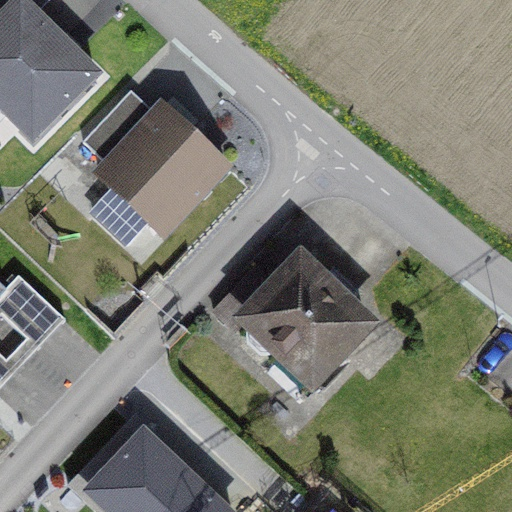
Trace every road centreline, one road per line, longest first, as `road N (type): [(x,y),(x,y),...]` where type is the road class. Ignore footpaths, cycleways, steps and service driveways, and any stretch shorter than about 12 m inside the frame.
road 1 (residential): [(0,496),(328,127)]
road 2 (residential): [(511,276),(328,127)]
road 3 (residential): [(328,127),(180,0)]
